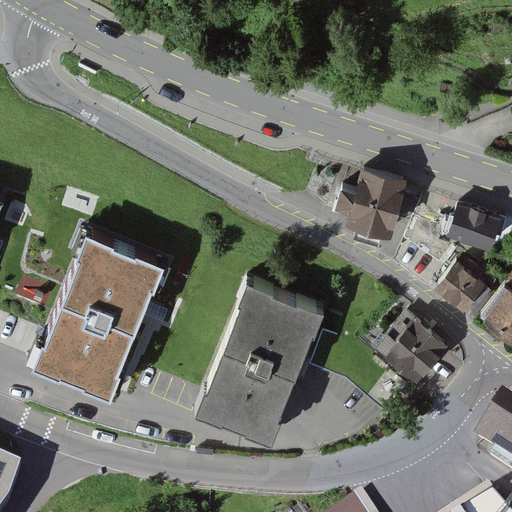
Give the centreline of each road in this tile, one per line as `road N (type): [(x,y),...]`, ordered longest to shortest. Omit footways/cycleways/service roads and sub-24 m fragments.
road 1 (residential): [(491,362),(478,341),(336,243),(38,86),(23,53),(41,5)]
road 2 (residential): [(491,362),(445,417),(402,450),(295,478),(210,474),(70,442),(0,414)]
road 3 (secondary): [(41,5),(255,98),(511,183)]
